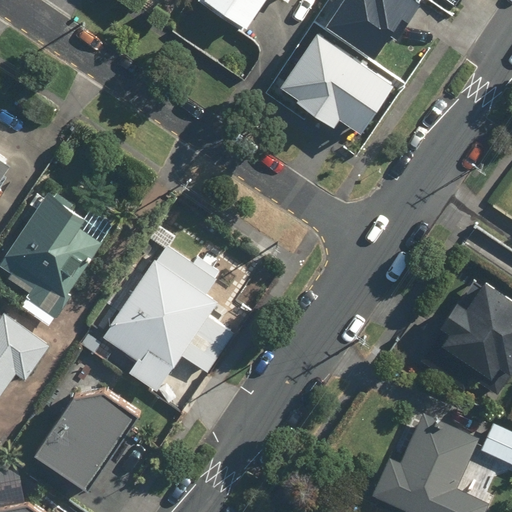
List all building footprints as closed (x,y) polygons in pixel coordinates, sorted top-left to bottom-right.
[(281,0),(283,1),(284,0),(195,0),(195,1),(239,30),(259,0),(281,0)] [(402,0),(322,0),(310,19),(361,53),(402,0)] [(394,82),(304,24),(265,82),(355,141),(394,82)] [(67,289),(84,262),(86,263),(100,241),(77,226),(81,220),(42,195),(0,261),(0,265),(37,289),(29,301),(56,318),(72,293),(67,289)] [(205,291),(220,268),(196,252),(191,260),(160,240),(99,333),(135,356),(126,369),(156,389),(180,353),(207,312),(216,298),(205,291)] [(462,303),(454,297),(437,323),(445,329),(436,342),(488,378),(497,364),(507,370),(511,363),(511,301),(478,279),(462,303)] [(22,380),(48,345),(1,311),(0,311),(0,391),(13,374),(22,380)] [(98,389),(73,393),(32,456),(84,490),(134,413),(98,389)] [(387,458),(370,497),(405,511),(481,511),(486,501),(456,489),(479,435),(419,410),(397,462),(387,458)] [(511,429),(493,421),(479,450),(511,466),(511,429)] [(39,511),(22,500),(0,501),(0,500),(0,511),(39,511)]
